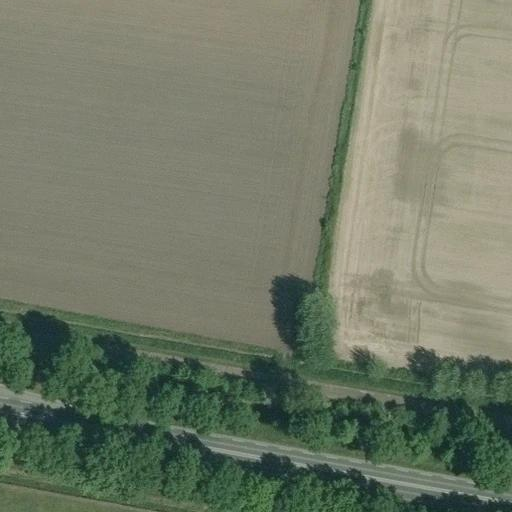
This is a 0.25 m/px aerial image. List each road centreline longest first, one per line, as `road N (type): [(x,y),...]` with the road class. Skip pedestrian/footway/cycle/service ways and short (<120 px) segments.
road 1 (primary): [(511,506),(0,412)]
road 2 (unclassified): [(511,423),(0,333)]
